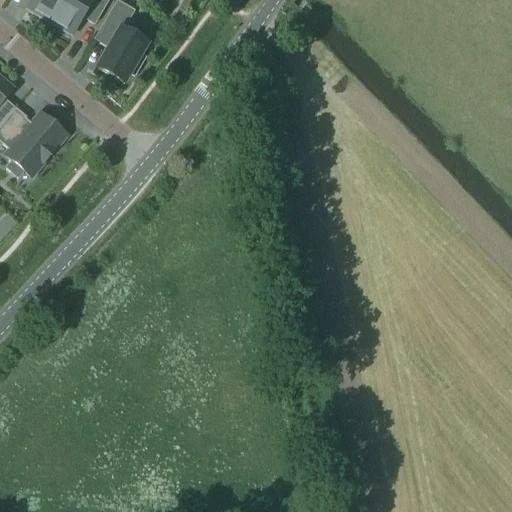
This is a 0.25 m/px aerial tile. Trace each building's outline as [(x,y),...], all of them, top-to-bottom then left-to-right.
[(32,0),(26,10),(48,24),(49,24),(63,0),(32,0)] [(63,0),(49,24),(71,37),(81,20),(93,27),(108,0),(63,0)] [(97,71),(121,86),(127,75),(134,79),(144,60),(138,57),(149,38),(126,24),(132,14),(116,4),(94,42),(109,51),(97,71)] [(0,126),(13,111),(4,103),(12,94),(0,83),(0,126)] [(46,122),(39,117),(30,127),(24,122),(25,120),(14,111),(0,127),(0,146),(8,154),(4,158),(11,164),(5,171),(17,181),(23,174),(29,180),(42,165),(43,165),(52,154),(52,153),(64,138),(58,133),(58,132),(46,122)]
